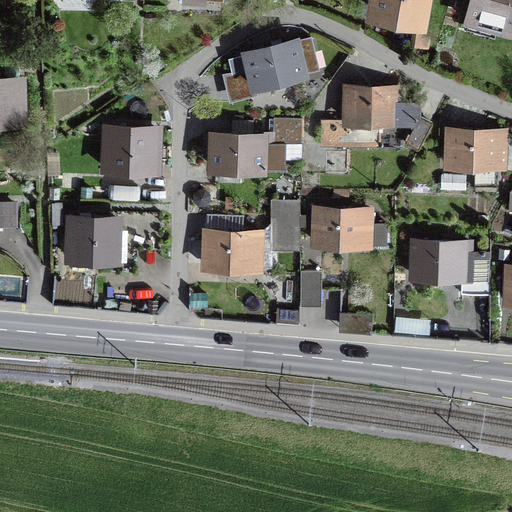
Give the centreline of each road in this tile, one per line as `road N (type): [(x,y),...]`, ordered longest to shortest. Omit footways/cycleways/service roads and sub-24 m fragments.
road 1 (residential): [(511,113),(302,20),(258,21),(191,73),(182,104),(179,347)]
road 2 (primary): [(179,347),(511,381)]
road 3 (primary): [(43,332),(179,347)]
